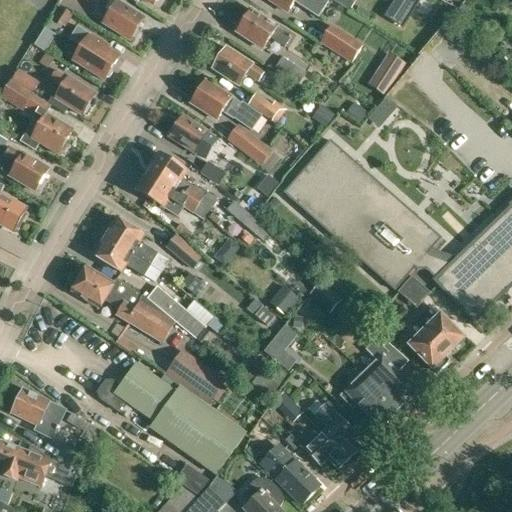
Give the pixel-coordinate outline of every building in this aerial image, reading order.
[(103,22),(130,40),(131,38),(136,37),(139,32),(137,29),(143,18),(117,1),(116,3),(110,0),(100,0),(97,5),(109,13),(103,22)] [(316,18),(328,2),(325,0),(267,0),(288,13),(295,4),(316,18)] [(352,0),(341,0),(338,5),(349,11),(355,1),(352,0)] [(474,3),(470,0),(466,0),(454,15),(460,20),(474,3)] [(386,15),(403,26),(410,14),(394,4),(386,15)] [(52,16),(66,25),(74,14),(59,5),(52,16)] [(368,20),(370,15),(359,9),(356,13),(368,20)] [(236,32),(263,50),(270,39),(284,48),(292,37),(278,27),(277,29),(250,11),(243,21),(241,19),(236,27),(238,29),(236,32)] [(318,44),(349,64),(362,45),(331,24),(318,44)] [(74,61),(103,81),(105,79),(109,78),(113,72),(112,68),(119,57),(100,45),(102,43),(91,35),(77,26),(69,40),(82,49),(74,61)] [(42,49),(56,54),(63,33),(48,29),(42,49)] [(213,70),(239,86),(246,75),(258,84),(264,73),(226,48),(220,58),(216,58),(212,64),(213,69),(213,70)] [(275,69),(299,83),(307,73),(282,57),(275,69)] [(48,103),(52,106),(65,114),(69,108),(81,116),(83,113),(87,114),(91,108),(89,104),(95,95),(69,78),(56,69),(49,80),(63,88),(56,98),(52,96),(48,103)] [(11,80),(32,94),(38,83),(17,70),(11,80)] [(374,75),(368,85),(385,96),(391,86),(374,75)] [(32,94),(11,80),(0,98),(21,111),(32,94)] [(234,119),(252,132),(263,116),(248,105),(245,108),(242,106),(243,105),(232,98),(232,99),(204,81),(190,103),(218,121),(222,114),(233,120),(234,119)] [(248,105),(263,116),(275,125),(286,109),(275,101),(273,104),(257,92),(248,105)] [(377,109),(388,118),(397,108),(386,99),(377,109)] [(312,119),(325,128),(334,115),(321,106),(312,119)] [(22,138),(22,139),(20,142),(34,151),(39,144),(58,156),(60,153),(64,153),(68,147),(66,144),(74,131),(46,114),(44,119),(39,126),(33,135),(32,135),(31,134),(30,134),(29,134),(28,134),(27,134),(27,135),(26,135),(25,135),(24,136),(23,136),(23,137),(22,138)] [(169,137),(196,155),(202,145),(211,150),(218,140),(182,116),(169,137)] [(227,140),(258,164),(269,149),(238,126),(227,140)] [(0,145),(4,148),(11,135),(0,128),(0,145)] [(427,255),(431,249),(441,239),(388,192),(330,141),(284,193),(395,291),(414,269),(416,270),(426,270),(436,280),(434,281),(473,322),(511,285),(511,207),(456,260),(450,266),(448,264),(443,262),(429,257),(427,255)] [(9,176),(36,192),(38,190),(41,190),(45,184),(44,180),(49,170),(22,154),(9,146),(3,157),(7,160),(0,171),(9,176)] [(196,211),(206,219),(217,200),(195,185),(194,187),(182,179),(187,172),(159,153),(147,172),(160,180),(161,179),(176,189),(175,190),(199,206),(196,211)] [(225,174),(207,161),(199,172),(217,184),(225,174)] [(183,208),(204,221),(206,219),(196,211),(199,206),(175,190),(176,189),(161,179),(160,180),(147,172),(135,190),(177,217),(183,208)] [(264,196),(270,200),(281,186),(268,175),(256,189),(264,196)] [(0,224),(13,232),(14,230),(19,230),(22,224),(20,220),(26,209),(1,195),(6,188),(0,184),(0,224)] [(226,210),(262,241),(269,231),(234,202),(226,210)] [(151,266),(150,267),(160,274),(168,261),(140,243),(144,236),(117,220),(106,238),(151,266)] [(168,248),(195,269),(203,257),(175,237),(168,248)] [(144,277),(150,267),(151,266),(106,238),(94,257),(121,273),(126,266),(144,277)] [(230,239),(222,248),(233,257),(240,248),(230,239)] [(162,345),(175,324),(147,301),(146,299),(143,296),(117,281),(114,285),(86,269),(72,292),(100,309),(104,301),(115,307),(119,310),(115,316),(162,345)] [(197,297),(205,286),(189,274),(181,285),(197,297)] [(308,296),(329,315),(343,300),(322,281),(308,296)] [(269,303),(285,317),(300,299),(283,285),(269,303)] [(420,285),(407,300),(416,309),(430,293),(420,285)] [(175,322),(207,348),(215,336),(205,329),(206,328),(157,287),(146,299),(147,301),(175,324),(175,322)] [(255,316),(267,326),(274,318),(262,307),(262,306),(254,299),(245,309),(254,317),(255,316)] [(193,314),(213,331),(221,321),(201,305),(193,314)] [(423,332),(409,346),(432,370),(433,369),(438,373),(450,362),(446,357),(464,339),(440,315),(439,317),(430,308),(415,323),(423,332)] [(302,318),(294,317),(293,327),(301,328),(302,318)] [(297,336),(285,325),(263,351),(288,371),(295,362),(283,353),(297,336)] [(371,368),(364,375),(399,411),(418,393),(398,372),(405,365),(378,338),(365,350),(377,362),(371,368)] [(179,387),(207,407),(224,383),(182,353),(165,377),(179,387)] [(252,384),(273,398),(279,388),(288,375),(284,372),(276,365),(260,355),(255,361),(272,373),(271,377),(261,371),(252,384)] [(238,375),(249,383),(253,377),(251,375),(255,369),(247,363),(238,375)] [(148,430),(216,477),(246,434),(207,407),(179,387),(175,392),(136,365),(121,387),(113,380),(104,380),(96,393),(98,401),(118,415),(126,403),(154,422),(148,430)] [(379,428),(380,430),(399,411),(364,375),(357,382),(345,392),(340,398),(353,412),(358,407),(367,417),(367,423),(373,428),(379,428)] [(66,411),(23,390),(12,414),(36,426),(33,432),(52,441),(66,411)] [(276,401),(297,424),(305,416),(292,402),(283,394),(276,401)] [(321,433),(348,460),(357,451),(347,441),(355,434),(338,417),(326,403),(323,407),(318,401),(309,410),(314,416),(326,429),(321,433)] [(80,437),(95,447),(103,433),(72,413),(67,422),(83,431),(80,437)] [(328,460),(338,470),(348,460),(321,433),(316,438),(309,431),(297,442),(304,450),(305,450),(321,467),(328,460)] [(18,479),(41,488),(46,475),(51,462),(31,446),(29,453),(0,442),(0,443),(0,465),(3,467),(0,474),(17,481),(18,479)] [(246,451),(255,461),(261,455),(252,445),(246,451)] [(277,481),(301,506),(320,488),(296,462),(295,463),(283,450),(274,459),(270,455),(262,463),(277,481)] [(175,481),(200,498),(210,481),(186,465),(175,481)] [(242,510),(244,511),(283,511),(278,506),(282,502),(282,497),(280,493),(268,481),(263,479),(257,480),(243,493),(244,500),(247,506),(242,510)] [(158,511),(187,511),(198,499),(181,486),(158,511)] [(0,511),(17,511),(13,509),(0,501),(0,511)]
